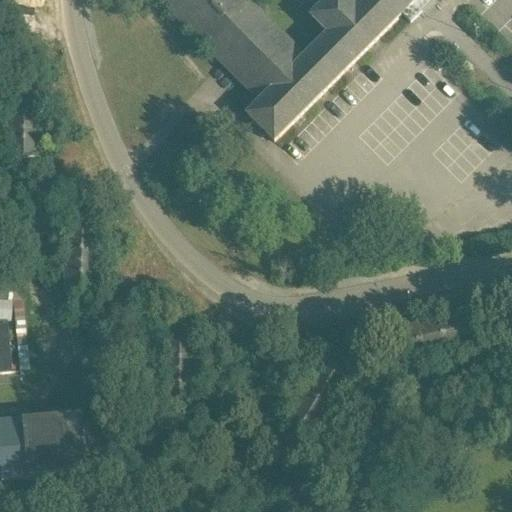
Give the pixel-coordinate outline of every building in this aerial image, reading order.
[(365,0),(356,10),(345,0),(331,0),(312,19),(329,36),(305,60),(253,8),(251,10),(241,0),(157,0),(262,104),(249,117),(275,143),(403,16),(411,24),(434,0),(365,0)] [(42,102),(8,101),(7,162),(41,162),(42,102)] [(100,235),(65,235),(65,295),(99,296),(100,235)] [(470,312),(404,330),(413,363),(479,346),(470,312)] [(7,316),(0,316),(0,375),(12,375),(7,316)] [(198,345),(163,344),(163,405),(197,405),(198,345)] [(351,380),(324,363),(284,429),(311,445),(351,380)] [(81,418),(0,425),(0,482),(87,474),(81,418)]
